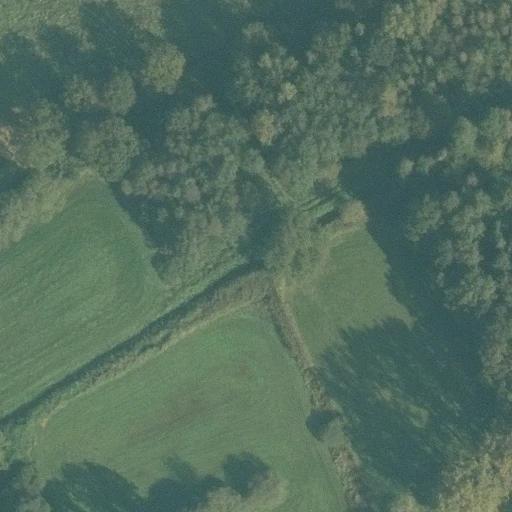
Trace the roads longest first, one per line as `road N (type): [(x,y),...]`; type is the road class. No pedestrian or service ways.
road 1 (track): [(0,198),(109,124),(416,0)]
road 2 (track): [(212,80),(306,252)]
